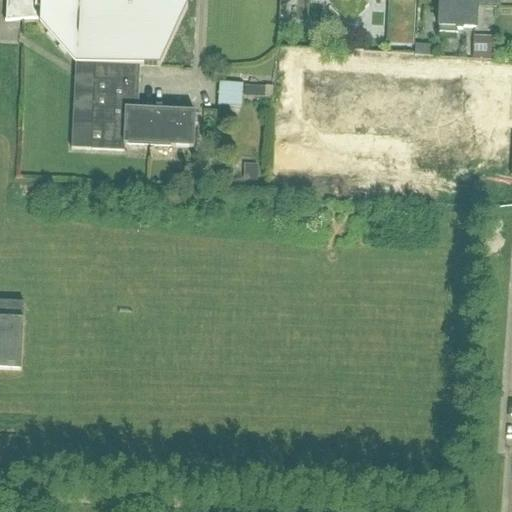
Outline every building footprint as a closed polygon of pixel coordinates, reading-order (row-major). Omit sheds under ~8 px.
[(95,67),(139,69),(159,70),(188,9),(185,0),(6,0),(5,24),(40,22),(40,26),(75,65),(75,66),(95,67)] [(323,0),(350,28),(366,13),(364,11),(369,7),(362,1),(364,0),(377,0),(378,1),(388,1),(388,3),(386,46),(412,47),(414,4),(413,0),(323,0)] [(439,0),(438,34),(457,35),(457,31),(462,32),(462,30),(475,30),(476,0),(439,0)] [(473,60),(493,60),(494,40),(474,40),(473,60)] [(429,59),(430,49),(416,48),(415,58),(429,59)] [(437,63),(415,61),(413,89),(435,90),(437,63)] [(443,62),(442,84),(456,85),(457,63),(443,62)] [(139,69),(95,67),(75,66),(75,65),(71,152),(125,154),(125,148),(193,151),(195,115),(137,112),(139,69)] [(218,83),(216,104),(239,106),(240,84),(218,83)] [(245,89),(244,98),(273,100),(274,89),(252,87),(252,89),(245,89)] [(289,131),(289,135),(292,135),(291,153),(335,155),(338,106),(337,106),(338,90),(318,90),(318,105),(294,104),(292,131),(289,131)] [(372,156),(416,159),(420,94),(400,93),(399,109),(375,108),(372,156)] [(451,96),(447,160),(491,163),(494,114),(470,113),(471,97),(451,96)] [(321,198),(321,178),(274,177),(274,193),(286,193),(286,184),(302,184),(302,198),(321,198)] [(24,316),(25,306),(0,304),(0,372),(21,374),(24,316)]
